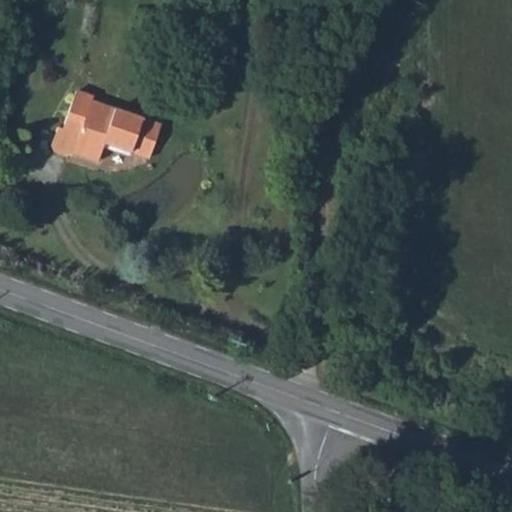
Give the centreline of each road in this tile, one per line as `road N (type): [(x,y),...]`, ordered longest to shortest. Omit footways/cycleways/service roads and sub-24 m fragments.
road 1 (track): [(312,402),(336,0)]
road 2 (secondary): [(312,402),(0,289)]
road 3 (secondary): [(511,474),(312,402)]
